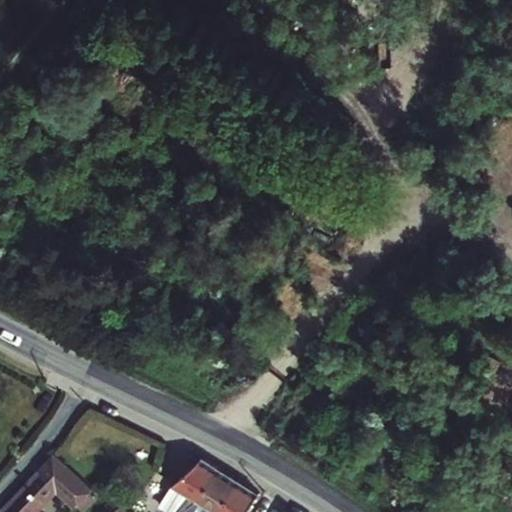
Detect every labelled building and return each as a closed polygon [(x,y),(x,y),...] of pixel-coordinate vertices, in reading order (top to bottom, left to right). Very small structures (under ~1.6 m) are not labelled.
[(92,490),(94,488),(59,456),(42,476),(62,493),(77,506),(92,490)] [(215,469),(198,461),(168,488),(153,511),(154,511),(182,511),(197,501),(215,469)] [(228,476),(215,469),(197,501),(182,511),(219,511),(237,481),(228,476)] [(52,505),(62,493),(42,476),(32,487),(52,505)] [(247,511),(258,494),(237,481),(219,511),(247,511)] [(46,511),(52,505),(32,487),(27,494),(8,511),(46,511)] [(92,490),(77,506),(83,511),(98,495),(92,490)] [(310,511),(295,501),(289,511),(287,511),(310,511)]
